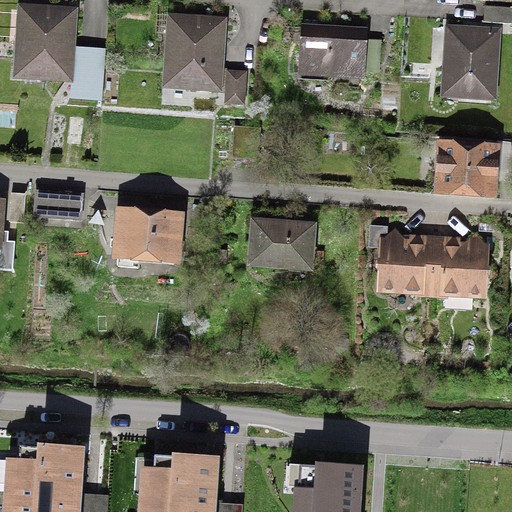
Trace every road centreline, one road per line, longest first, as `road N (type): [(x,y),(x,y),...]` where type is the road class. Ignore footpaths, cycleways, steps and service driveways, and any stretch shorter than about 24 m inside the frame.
road 1 (residential): [(0,398),(511,441)]
road 2 (residential): [(0,172),(511,207)]
